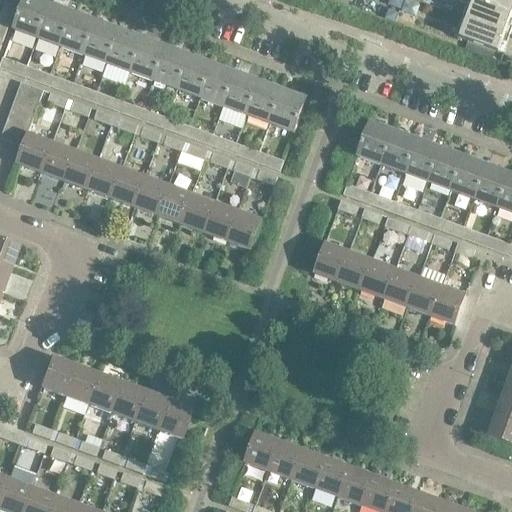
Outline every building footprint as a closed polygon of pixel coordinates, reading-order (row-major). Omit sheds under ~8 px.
[(12,0),(6,0),(1,15),(11,19),(18,2),(12,0)] [(35,0),(24,0),(13,31),(37,40),(49,5),(35,0)] [(390,0),(393,7),(400,9),(402,0),(390,0)] [(511,0),(474,0),(474,2),(511,15),(511,0)] [(511,15),(474,2),(467,21),(506,35),(511,17),(511,15)] [(37,40),(60,48),(73,14),(49,5),(37,40)] [(60,48),(83,57),(96,22),(73,14),(60,48)] [(0,21),(0,41),(3,42),(9,25),(0,21)] [(460,40),(499,54),(506,35),(467,21),(460,40)] [(83,57),(107,66),(120,31),(96,22),(83,57)] [(107,66),(130,74),(143,40),(120,31),(107,66)] [(130,74),(154,83),(166,48),(143,40),(130,74)] [(154,83),(177,92),(190,57),(166,48),(154,83)] [(177,92),(200,100),(213,65),(190,57),(177,92)] [(10,62),(6,72),(23,78),(26,68),(10,62)] [(200,100),(224,109),(237,74),(213,65),(200,100)] [(34,70),(30,81),(46,87),(50,76),(34,70)] [(224,109),(247,117),(260,83),(237,74),(224,109)] [(57,79),(53,90),(69,96),(73,85),(57,79)] [(247,117),(271,126),(283,91),(260,83),(247,117)] [(21,84),(21,85),(17,95),(40,104),(40,101),(44,92),(21,84)] [(81,88),(77,98),(93,104),(97,94),(81,88)] [(271,126),(294,135),(307,100),(283,91),(271,126)] [(35,115),(40,104),(17,95),(13,106),(35,115)] [(51,95),(47,104),(64,110),(67,101),(51,95)] [(104,96),(100,107),(116,113),(120,102),(104,96)] [(74,104),(71,112),(87,118),(91,110),(74,104)] [(127,105),(123,115),(139,121),(143,111),(127,105)] [(31,126),(35,115),(13,106),(9,118),(31,126)] [(97,112),(94,121),(111,127),(114,118),(97,112)] [(151,114),(147,124),(163,130),(167,119),(151,114)] [(27,137),(28,135),(31,126),(9,118),(5,129),(27,137)] [(120,121),(117,129),(134,136),(137,127),(120,121)] [(174,122),(170,133),(186,139),(190,128),(174,122)] [(381,167),(394,132),(370,123),(358,158),(381,167)] [(5,129),(1,140),(23,148),(27,137),(5,129)] [(144,129),(141,138),(158,144),(161,136),(144,129)] [(197,131),(194,141),(210,147),(214,137),(197,131)] [(404,175),(417,140),(394,132),(381,167),(404,175)] [(17,166),(40,174),(51,144),(28,135),(27,137),(23,148),(17,166)] [(167,138),(164,147),(181,153),(184,144),(167,138)] [(221,139),(217,150),(233,156),(237,145),(221,139)] [(441,149),(417,140),(404,175),(428,184),(441,149)] [(64,183),(75,153),(51,144),(40,174),(64,183)] [(191,147),(187,155),(204,162),(208,153),(191,147)] [(244,148),(240,159),(256,165),(260,154),(244,148)] [(451,192),(464,158),(441,149),(428,184),(451,192)] [(87,192),(98,161),(75,153),(64,183),(87,192)] [(214,155),(210,164),(228,170),(231,162),(214,155)] [(268,157),(264,167),(280,173),(284,163),(268,157)] [(474,201),(487,166),(464,158),(451,192),(474,201)] [(110,200),(122,170),(98,161),(87,192),(110,200)] [(237,164),(234,173),(251,179),(254,170),(237,164)] [(498,210),(511,175),(487,166),(474,201),(498,210)] [(134,209),(145,179),(122,170),(110,200),(134,209)] [(260,172),(257,181),(274,187),(277,179),(260,172)] [(511,214),(511,175),(498,210),(511,214)] [(157,218),(168,187),(145,179),(134,209),(157,218)] [(192,196),(168,187),(157,218),(181,226),(192,196)] [(354,188),(350,199),(367,205),(371,194),(354,188)] [(204,235),(215,205),(192,196),(181,226),(204,235)] [(377,197),(373,207),(390,214),(394,203),(377,197)] [(341,202),(338,211),(355,217),(359,208),(341,202)] [(204,235),(227,243),(239,213),(215,205),(204,235)] [(400,205),(397,216),(414,222),(417,212),(400,205)] [(365,211),(362,219),(379,226),(382,217),(365,211)] [(239,213),(227,243),(251,252),(262,222),(239,213)] [(424,214),(420,225),(437,231),(441,220),(424,214)] [(388,219),(385,228),(402,234),(405,225),(388,219)] [(447,223),(443,233),(460,239),(464,229),(447,223)] [(412,228),(409,237),(425,243),(429,234),(412,228)] [(471,231),(467,242),(484,248),(488,238),(471,231)] [(435,237),(432,245),(449,252),(452,243),(435,237)] [(494,240),(490,250),(507,257),(511,246),(494,240)] [(0,268),(10,273),(18,249),(0,242),(0,268)] [(349,254),(325,245),(314,275),(338,284),(349,254)] [(472,260),(475,251),(458,245),(455,254),(472,260)] [(349,254),(338,284),(361,293),(372,262),(349,254)] [(361,293),(385,301),(396,271),(372,262),(361,293)] [(0,295),(1,296),(10,273),(0,268),(0,295)] [(396,271),(385,301),(408,310),(419,280),(396,271)] [(419,280),(408,310),(432,319),(443,288),(419,280)] [(432,319),(455,327),(466,297),(443,288),(432,319)] [(51,359),(40,389),(63,398),(75,368),(51,359)] [(75,368),(63,398),(87,406),(98,376),(75,368)] [(98,376),(87,406),(110,415),(121,385),(98,376)] [(121,385),(110,415),(134,424),(145,393),(121,385)] [(511,392),(505,390),(497,414),(511,419),(511,392)] [(145,393),(134,424),(157,432),(168,402),(145,393)] [(168,402),(157,432),(181,441),(192,411),(168,402)] [(488,437),(511,446),(511,419),(497,414),(488,437)] [(48,441),(51,432),(34,426),(31,435),(48,441)] [(5,432),(2,440),(19,447),(23,438),(5,432)] [(268,473),(279,443),(256,434),(245,465),(268,473)] [(57,435),(54,443),(71,450),(74,441),(57,435)] [(28,440),(25,449),(43,455),(46,447),(28,440)] [(80,443),(77,452),(95,458),(98,450),(80,443)] [(302,451),(279,443),(268,473),(291,482),(302,451)] [(52,449),(49,458),(66,464),(69,455),(52,449)] [(314,490),(326,460),(302,451),(291,482),(314,490)] [(104,452),(101,460),(118,467),(121,458),(104,452)] [(75,457),(72,466),(89,473),(93,464),(75,457)] [(127,460),(124,469),(141,475),(145,467),(127,460)] [(349,469),(326,460),(314,490),(338,499),(349,469)] [(98,466),(95,475),(113,481),(116,472),(98,466)] [(151,469),(147,478),(165,484),(168,475),(151,469)] [(372,477),(349,469),(338,499),(361,508),(372,477)] [(122,475),(119,483),(136,490),(139,481),(122,475)] [(386,511),(396,486),(372,477),(361,508),(373,511),(386,511)] [(7,481),(0,500),(0,511),(22,511),(30,490),(7,481)] [(145,483),(142,492),(160,498),(163,490),(145,483)] [(412,511),(419,494),(396,486),(386,511),(412,511)] [(30,490),(22,511),(48,511),(54,498),(30,490)] [(439,511),(443,503),(419,494),(412,511),(439,511)] [(54,498),(48,511),(75,511),(77,507),(54,498)] [(232,499),(229,508),(241,511),(247,511),(250,505),(232,499)] [(465,511),(466,511),(443,503),(439,511),(465,511)]
